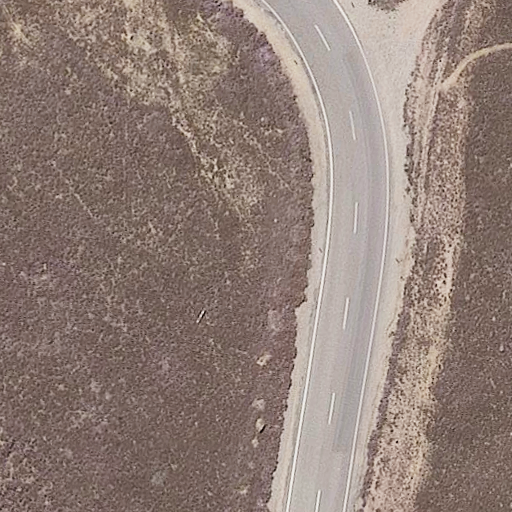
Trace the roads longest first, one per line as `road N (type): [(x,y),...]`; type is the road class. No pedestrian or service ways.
road 1 (unclassified): [(301,0),(344,69),(360,206),(320,511)]
road 2 (track): [(356,129),(427,0)]
